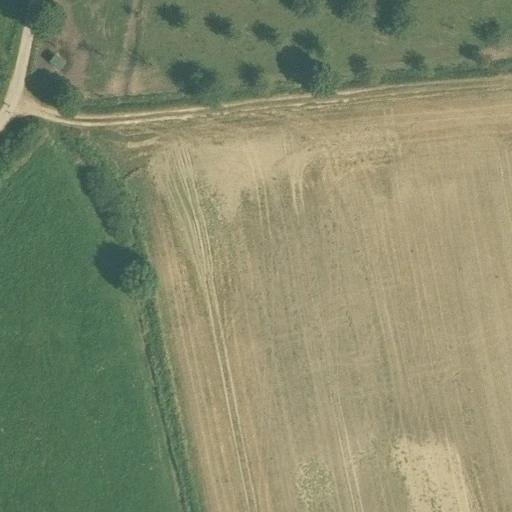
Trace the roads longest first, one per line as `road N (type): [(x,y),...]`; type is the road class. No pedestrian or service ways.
road 1 (track): [(17,95),(83,124),(511,80)]
road 2 (track): [(0,119),(17,95),(35,0)]
